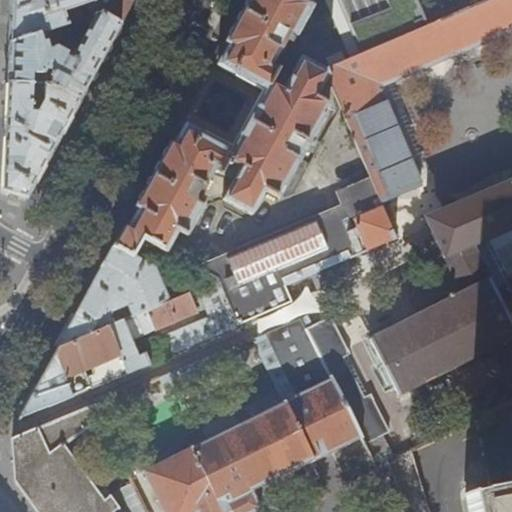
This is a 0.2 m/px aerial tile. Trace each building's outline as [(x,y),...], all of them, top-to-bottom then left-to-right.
[(94,0),(11,0),(11,8),(10,13),(9,43),(52,29),(77,21),(76,17),(66,20),(63,12),(87,4),(91,17),(99,14),(94,0)] [(94,0),(99,14),(120,25),(133,0),(94,0)] [(302,1),(302,0),(247,0),(213,63),(264,90),(247,121),(236,142),(232,150),(181,122),(139,199),(135,207),(138,208),(127,227),(124,226),(113,246),(133,257),(134,255),(144,237),(167,251),(178,230),(187,235),(204,204),(197,201),(215,168),(222,172),(230,159),(241,165),(223,198),(252,214),(265,189),(279,196),(331,103),(318,96),(329,74),(327,69),(302,56),(285,88),(273,83),(281,68),(275,64),(291,32),(298,35),(313,7),(302,1)] [(511,0),(488,0),(427,26),(362,54),(352,58),(346,61),(331,67),(327,69),(329,74),(368,168),(382,201),(395,195),(421,184),(383,92),(379,83),(511,26),(511,0)] [(327,0),(352,58),(362,54),(338,0),(327,0)] [(338,0),(362,54),(427,26),(416,0),(338,0)] [(99,14),(91,17),(78,21),(84,25),(88,24),(89,26),(80,43),(77,41),(72,42),(68,52),(57,46),(52,29),(9,43),(8,56),(7,83),(33,84),(34,72),(46,72),(49,67),(52,69),(51,72),(53,73),(51,76),(51,85),(52,85),(79,100),(85,90),(104,54),(120,25),(99,14)] [(331,67),(346,61),(343,51),(328,57),(331,67)] [(32,110),(33,84),(7,83),(5,127),(5,131),(2,191),(26,198),(54,147),(79,100),(52,85),(51,85),(40,84),(39,98),(32,110)] [(398,240),(382,201),(368,168),(358,172),(362,182),(343,190),(351,211),(204,272),(217,279),(218,281),(237,326),(238,327),(294,303),(288,287),(398,240)] [(511,180),(468,199),(425,218),(456,282),(462,294),(421,315),(369,341),(379,362),(397,397),(452,370),(490,352),(498,368),(506,384),(461,406),(469,422),(475,420),(511,401),(511,327),(507,316),(511,313),(511,281),(507,284),(511,296),(499,301),(474,248),(486,242),(511,230),(511,180)] [(511,230),(486,242),(507,284),(511,281),(511,230)] [(474,248),(499,301),(511,296),(507,284),(486,242),(474,248)] [(113,246),(90,288),(57,348),(115,324),(110,313),(112,310),(127,304),(128,305),(130,305),(134,315),(136,314),(170,300),(156,266),(134,255),(133,257),(113,246)] [(347,263),(317,277),(321,287),(326,289),(332,287),(336,281),(351,274),(347,263)] [(145,364),(237,326),(218,281),(198,290),(209,316),(148,342),(152,351),(139,357),(123,320),(115,324),(57,348),(41,379),(37,385),(22,413),(20,416),(49,404),(49,406),(90,389),(80,364),(99,356),(110,380),(146,365),(145,364)] [(173,299),(170,300),(136,314),(145,334),(196,312),(188,294),(173,300),(173,299)] [(365,446),(384,438),(391,434),(388,428),(372,396),(368,398),(365,391),(346,353),(350,351),(334,317),(306,331),(360,438),(365,446)] [(254,511),(262,509),(253,490),(360,438),(306,331),(300,319),(252,339),(282,403),(236,425),(233,418),(223,415),(221,416),(207,423),(203,432),(207,439),(143,470),(163,511),(254,511)] [(166,395),(215,375),(207,358),(159,378),(166,395)] [(92,381),(94,387),(107,382),(104,376),(92,381)] [(22,413),(37,385),(31,381),(16,410),(22,413)] [(121,395),(95,406),(99,416),(126,404),(121,395)] [(511,511),(511,401),(475,420),(480,445),(489,491),(466,495),(468,511),(511,511)] [(100,418),(99,416),(95,406),(94,405),(11,439),(13,458),(15,482),(37,511),(112,511),(111,509),(117,505),(109,493),(103,497),(64,445),(100,418)] [(413,436),(419,447),(458,428),(452,416),(413,436)] [(395,460),(384,438),(365,446),(376,469),(385,464),(395,460)]
